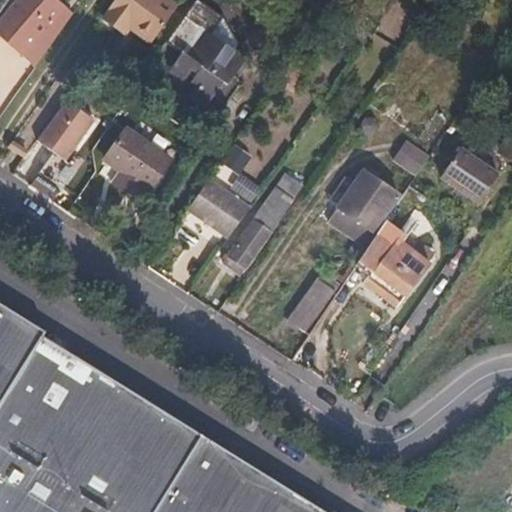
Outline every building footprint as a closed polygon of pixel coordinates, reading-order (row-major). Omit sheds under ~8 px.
[(17,0),(0,22),(0,28),(40,62),(40,61),(77,8),(67,0),(17,0)] [(114,0),(102,17),(121,31),(143,0),(114,0)] [(166,0),(143,0),(121,31),(124,33),(128,26),(143,37),(168,2),(166,0)] [(213,40),(228,19),(201,0),(169,45),(185,56),(173,73),(188,85),(195,74),(200,77),(199,84),(199,91),(192,100),(200,104),(234,55),(213,40)] [(168,2),(143,37),(150,42),(175,7),(168,2)] [(68,165),(94,128),(65,108),(39,144),(68,165)] [(511,132),(496,156),(511,166),(511,132)] [(172,163),(129,133),(109,162),(125,174),(120,181),(131,190),(128,195),(143,204),(151,192),(154,191),(172,163)] [(395,164),(418,179),(425,168),(403,153),(395,164)] [(459,156),(439,185),(475,210),(495,181),(459,156)] [(398,199),(363,176),(338,213),(372,235),(398,199)] [(55,204),(61,194),(39,180),(33,189),(55,204)] [(213,183),(194,211),(215,226),(234,197),(213,183)] [(265,206),(282,217),(290,206),(274,194),(265,206)] [(234,197),(215,226),(237,241),(257,212),(234,197)] [(254,223),(270,234),(282,217),(265,206),(254,223)] [(240,276),(270,234),(254,223),(224,265),(240,276)] [(387,225),(368,253),(363,261),(374,270),(369,278),(400,300),(426,265),(425,264),(432,255),(412,242),(406,251),(398,245),(403,236),(387,225)] [(317,257),(350,279),(363,261),(368,253),(335,230),(317,257)] [(284,321),(301,334),(331,294),(315,282),(284,321)] [(41,331),(0,305),(0,396),(38,336),(41,331)] [(305,336),(301,334),(284,321),(276,330),(298,347),(305,336)] [(150,511),(198,435),(38,336),(0,396),(0,511),(150,511)] [(321,511),(198,435),(150,511),(321,511)]
